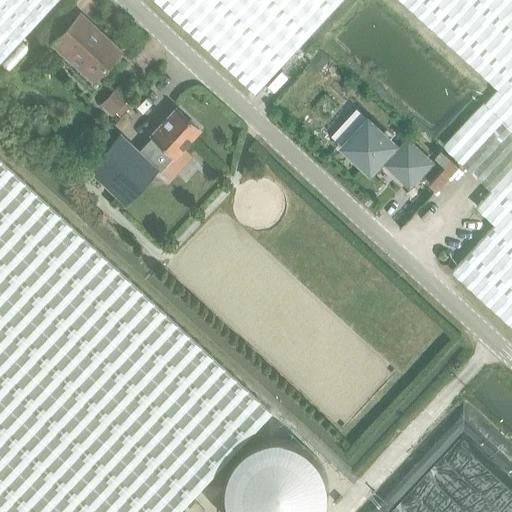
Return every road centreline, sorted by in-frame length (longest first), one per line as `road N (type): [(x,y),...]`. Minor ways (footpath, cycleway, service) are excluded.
road 1 (unclassified): [(511,354),(131,0)]
road 2 (unknown): [(328,511),(488,332)]
